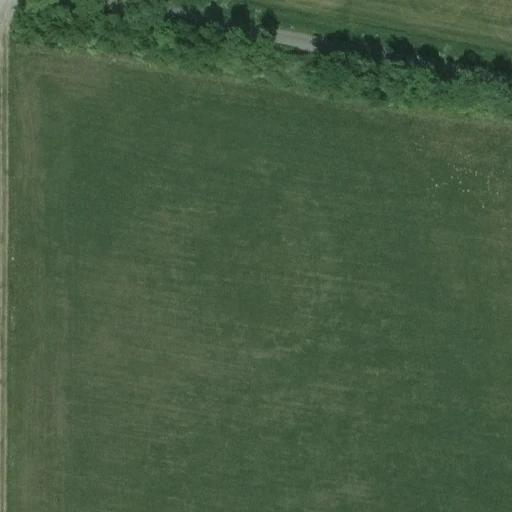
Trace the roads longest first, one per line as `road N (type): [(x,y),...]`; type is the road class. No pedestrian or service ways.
road 1 (track): [(5,0),(2,511)]
road 2 (unclassified): [(79,0),(511,82)]
